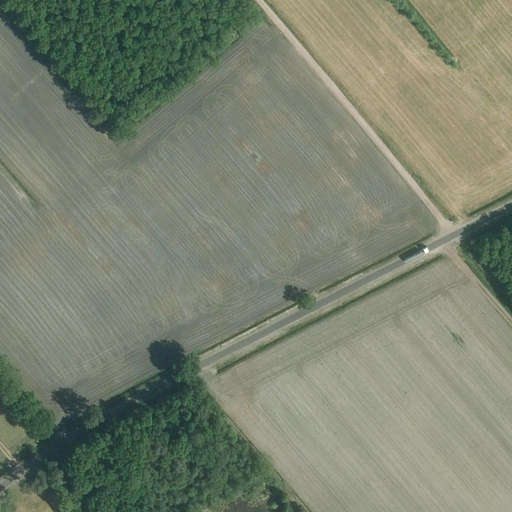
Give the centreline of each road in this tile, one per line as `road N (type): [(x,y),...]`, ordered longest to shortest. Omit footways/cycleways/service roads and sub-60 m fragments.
road 1 (unclassified): [(0,488),(118,403),(511,204)]
road 2 (track): [(454,235),(254,0)]
road 3 (track): [(232,0),(136,80),(76,85),(3,0)]
road 4 (track): [(107,411),(182,495),(214,511)]
